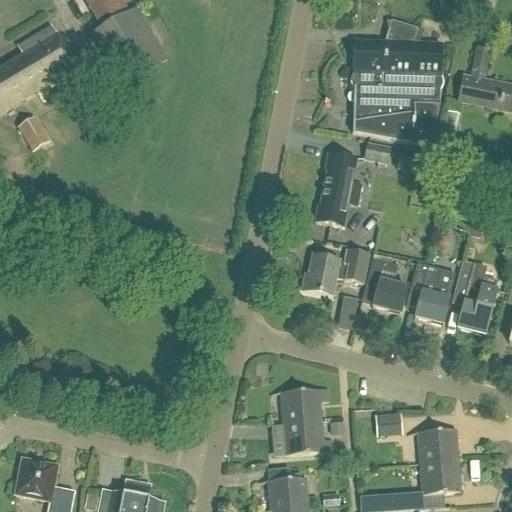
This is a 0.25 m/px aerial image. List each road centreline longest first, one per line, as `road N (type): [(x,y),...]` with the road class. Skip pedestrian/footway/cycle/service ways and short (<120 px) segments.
road 1 (unclassified): [(237,329),(301,0)]
road 2 (residential): [(511,412),(494,399),(237,329)]
road 3 (residential): [(0,439),(8,431),(40,431),(211,468)]
road 4 (unclassified): [(211,468),(237,329)]
